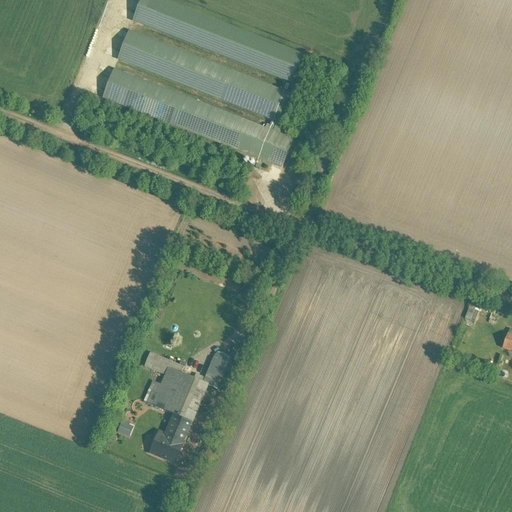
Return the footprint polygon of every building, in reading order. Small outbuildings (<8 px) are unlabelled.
[(114,71),(102,101),(282,172),(294,141),(282,136),(312,60),(157,0),(141,0),(132,25),(291,87),(288,95),(128,32),(115,67),(267,127),(265,131),(114,71)] [(481,310),(470,306),(465,318),(476,323),(481,310)] [(511,330),(510,329),(503,349),(511,352),(511,330)] [(169,375),(164,387),(156,383),(148,402),(176,415),(198,425),(209,401),(212,403),(216,394),(214,393),(227,364),(218,360),(209,379),(193,372),(191,376),(183,373),(187,365),(183,363),(181,367),(154,354),(149,366),(169,375)] [(198,425),(176,415),(169,432),(162,429),(152,451),(181,464),(198,425)] [(122,420),(117,433),(131,438),(136,425),(122,420)]
